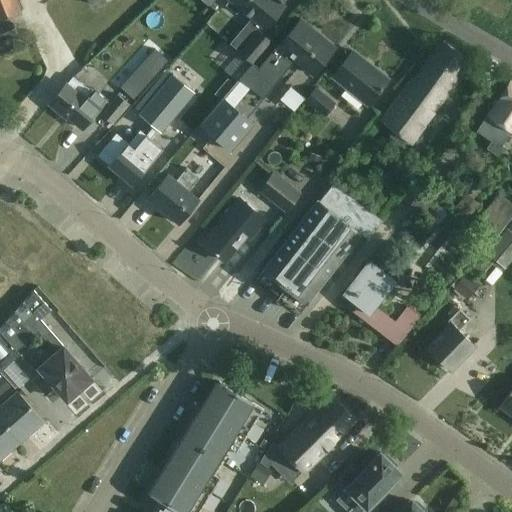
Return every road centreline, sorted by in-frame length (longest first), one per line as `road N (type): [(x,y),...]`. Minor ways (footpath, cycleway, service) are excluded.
road 1 (residential): [(511,485),(404,407),(214,316)]
road 2 (residential): [(214,316),(173,291),(67,196),(0,153)]
road 3 (residential): [(104,511),(214,316)]
